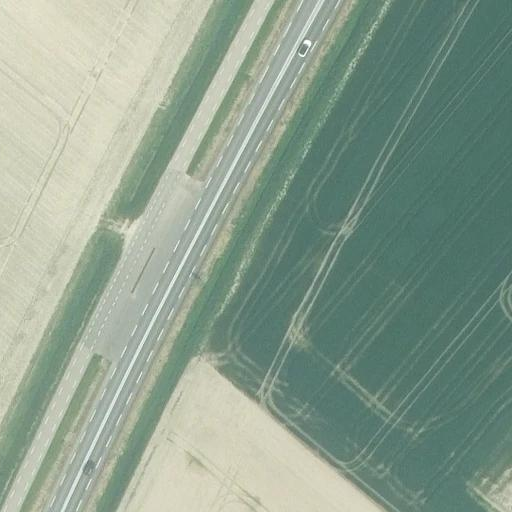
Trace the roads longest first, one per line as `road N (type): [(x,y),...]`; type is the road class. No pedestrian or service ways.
road 1 (unclassified): [(9,511),(263,0)]
road 2 (primary): [(63,511),(171,282),(319,2)]
